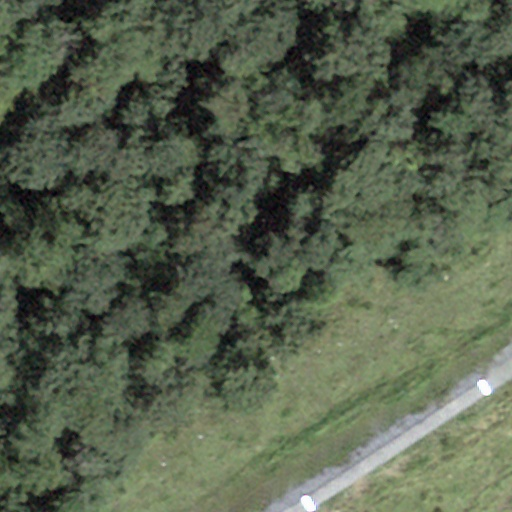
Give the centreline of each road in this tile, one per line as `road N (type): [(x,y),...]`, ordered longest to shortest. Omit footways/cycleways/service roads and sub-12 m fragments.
road 1 (primary): [(212,511),(511,325)]
road 2 (track): [(216,511),(511,323)]
